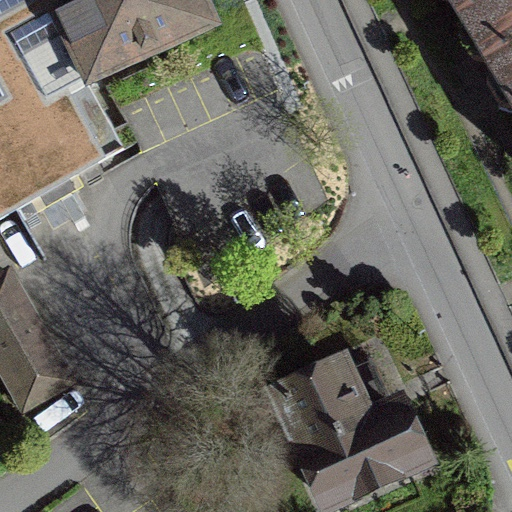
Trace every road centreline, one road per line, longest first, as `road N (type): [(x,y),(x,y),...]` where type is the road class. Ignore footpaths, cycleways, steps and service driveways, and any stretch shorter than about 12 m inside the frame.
road 1 (residential): [(413,224),(0,503)]
road 2 (residential): [(305,0),(413,224)]
road 3 (residential): [(413,224),(511,430)]
